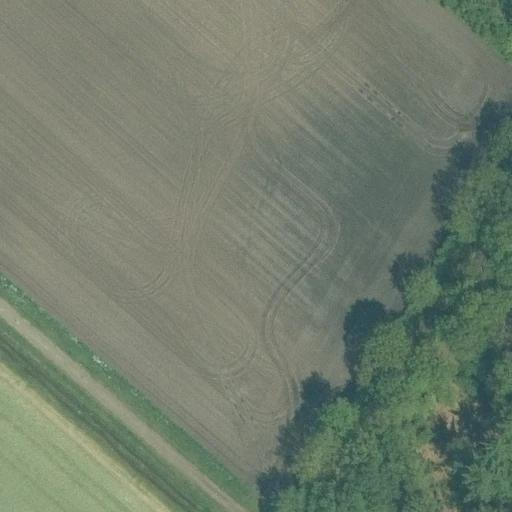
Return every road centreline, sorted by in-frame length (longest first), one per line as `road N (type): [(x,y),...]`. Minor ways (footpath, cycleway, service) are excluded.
road 1 (track): [(323,511),(511,198)]
road 2 (unclassified): [(0,309),(234,511)]
